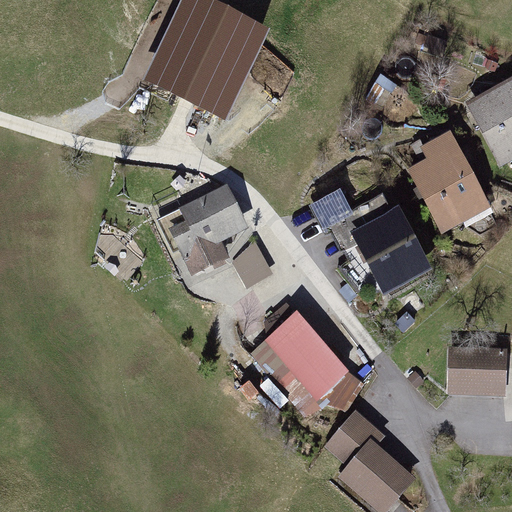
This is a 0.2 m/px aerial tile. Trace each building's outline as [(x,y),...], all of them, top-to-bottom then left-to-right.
[(200,112),(213,89),(225,96),(253,47),(197,16),(169,68),(189,79),(178,100),(200,112)] [(511,86),(468,108),(501,176),(511,170),(511,86)] [(463,149),(409,175),(441,240),(495,214),(463,149)] [(231,190),(157,221),(182,279),(255,248),(231,190)] [(325,234),(357,220),(345,193),(312,208),(325,234)] [(406,212),(353,238),(385,302),(438,276),(406,212)] [(275,331),(297,315),(289,304),(267,319),(275,331)] [(301,317),(250,359),(305,425),(356,383),(301,317)] [(509,398),(507,359),(449,362),(451,401),(509,398)] [(390,441),(359,413),(325,451),(348,471),(339,481),(374,511),(394,511),(419,485),(381,452),(390,441)]
